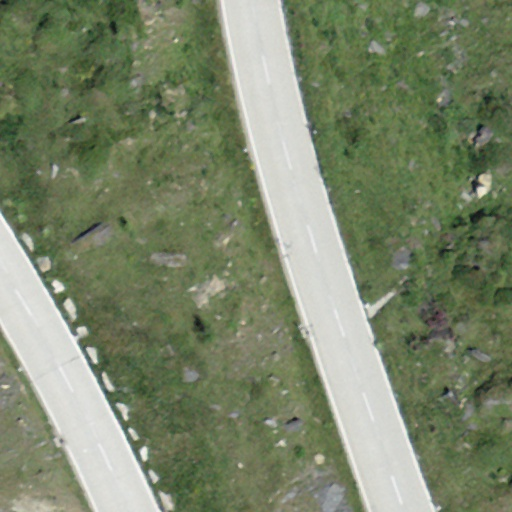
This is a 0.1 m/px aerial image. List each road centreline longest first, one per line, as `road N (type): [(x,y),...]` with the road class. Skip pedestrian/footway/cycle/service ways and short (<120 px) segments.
road 1 (secondary): [(253,0),(314,250),(406,511)]
road 2 (secondary): [(125,511),(0,265)]
